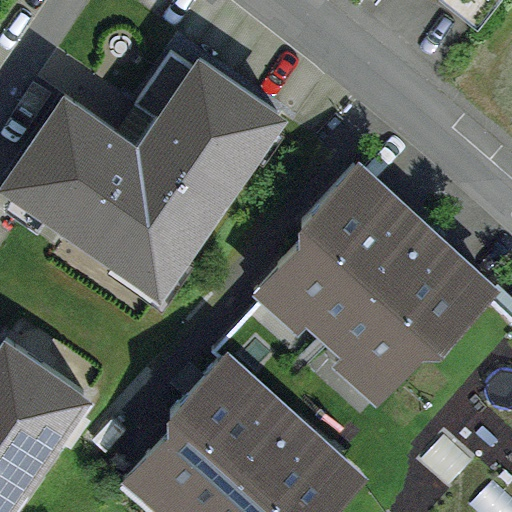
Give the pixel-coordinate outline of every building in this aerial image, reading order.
[(56,87),(0,167),(0,185),(155,292),(280,112),(190,50),(130,137),(56,87)] [(325,227),(273,289),(317,326),(323,318),(358,348),(349,358),(399,399),(449,336),(467,348),(507,301),(511,295),(511,283),(366,159),(315,219),(325,227)] [(399,399),(382,511),(511,511),(511,304),(507,301),(467,348),(449,336),(399,399)] [(185,413),(132,475),(176,511),(182,504),(191,511),(344,511),(377,474),(225,345),(175,404),(185,413)] [(0,511),(11,511),(88,403),(12,350),(0,366),(0,511)]
